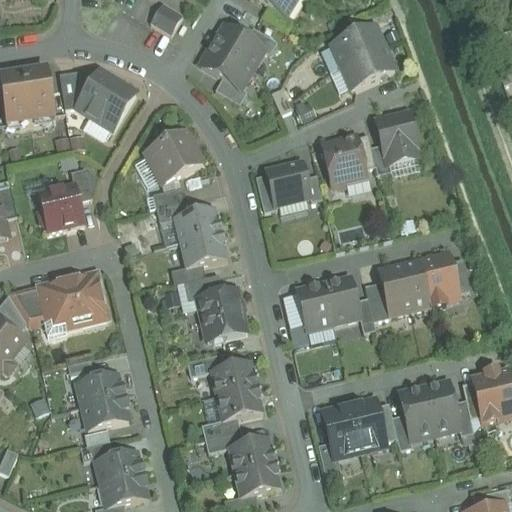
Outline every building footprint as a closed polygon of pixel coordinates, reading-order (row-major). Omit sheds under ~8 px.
[(298,0),(249,0),(267,11),(285,22),(286,21),(298,0)] [(172,15),(162,9),(150,29),(160,35),(172,15)] [(285,22),(267,11),(261,21),(286,36),(292,25),(286,21),(285,22)] [(182,21),(172,15),(160,35),(170,41),(182,21)] [(245,45),(224,31),(212,51),(251,75),(262,57),(263,56),(245,45)] [(374,32),(331,51),(340,73),(384,53),(374,32)] [(276,47),(253,33),(245,45),(263,56),(262,57),(269,60),(276,47)] [(511,46),(509,36),(487,43),(493,66),(511,60),(511,46)] [(251,75),(212,51),(200,70),(222,83),(239,94),(240,93),(251,75)] [(384,53),(340,73),(350,95),(394,75),(384,53)] [(511,60),(493,66),(503,91),(511,88),(511,60)] [(22,79),(29,127),(53,123),(46,75),(22,79)] [(85,77),(59,81),(64,117),(76,115),(95,84),(85,77)] [(135,99),(100,78),(95,84),(76,115),(112,137),(135,99)] [(29,127),(22,79),(0,82),(0,91),(6,130),(29,127)] [(239,94),(222,83),(215,95),(239,110),(246,97),(240,93),(239,94)] [(291,115),(282,94),(271,99),(280,120),(291,115)] [(408,120),(376,127),(382,151),(384,160),(385,160),(388,170),(389,170),(417,163),(414,153),(415,153),(408,120)] [(185,137),(145,159),(162,190),(202,168),(185,137)] [(339,149),(322,153),(331,191),(333,191),(338,194),(345,192),(348,187),(365,183),(363,175),(356,144),(355,139),(343,142),(339,149)] [(367,141),(356,144),(363,175),(375,172),(370,153),(367,141)] [(382,151),(370,153),(375,172),(377,181),(391,177),(389,170),(388,170),(385,160),(384,160),(382,151)] [(301,168),(266,177),(267,180),(274,212),(275,211),(309,203),(305,184),(301,168)] [(85,175),(70,179),(73,191),(74,191),(78,208),(92,205),(85,175)] [(267,180),(255,183),(263,218),(276,215),(275,211),(274,212),(267,180)] [(316,181),(305,184),(309,203),(310,207),(322,204),(316,181)] [(73,191),(38,200),(42,216),(39,220),(41,230),(46,233),(47,238),(83,229),(78,208),(74,191),(73,191)] [(9,193),(0,194),(0,210),(4,227),(17,224),(9,193)] [(186,207),(155,215),(159,229),(173,225),(173,224),(189,220),(186,207)] [(189,220),(173,224),(173,225),(179,249),(221,239),(219,228),(219,226),(217,227),(214,214),(189,220)] [(221,239),(179,249),(185,274),(185,275),(202,271),(226,265),(223,252),(225,252),(225,250),(224,251),(221,239)] [(448,260),(432,264),(432,265),(419,268),(429,312),(430,314),(445,310),(444,305),(458,301),(457,299),(450,268),(448,260)] [(462,265),(450,268),(457,299),(469,297),(462,265)] [(419,267),(378,277),(381,289),(389,322),(390,321),(429,312),(419,268),(419,267)] [(202,271),(185,275),(185,274),(170,278),(173,291),(183,289),(205,284),(202,271)] [(73,285),(39,293),(39,294),(46,323),(47,328),(44,329),(47,342),(66,337),(65,334),(106,325),(95,280),(86,282),(85,284),(76,287),(73,285)] [(205,284),(183,289),(187,308),(197,306),(197,305),(222,299),(218,281),(205,284)] [(350,284),(323,290),(332,331),(359,324),(355,307),(350,284)] [(381,289),(364,293),(367,304),(373,327),(390,323),(390,321),(389,322),(381,289)] [(323,290),(296,296),(297,300),(305,333),(306,337),(332,331),(323,290)] [(39,294),(8,301),(26,329),(27,331),(39,329),(38,325),(46,323),(39,294)] [(222,299),(197,305),(197,306),(207,347),(208,347),(213,350),(222,348),(225,343),(245,338),(235,296),(222,299)] [(297,300),(285,302),(293,336),(305,333),(297,300)] [(8,301),(0,310),(0,318),(21,335),(26,329),(8,301)] [(367,304),(355,307),(359,324),(363,339),(375,336),(373,327),(367,304)] [(24,346),(0,326),(0,376),(1,375),(3,376),(9,377),(13,372),(10,367),(9,366),(24,346)] [(221,360),(186,369),(190,383),(209,379),(209,377),(224,374),(221,360)] [(90,366),(67,371),(70,383),(92,377),(90,366)] [(224,374),(209,377),(209,379),(215,403),(258,393),(255,382),(256,381),(255,380),(253,380),(250,368),(224,374)] [(486,382),(472,386),(473,390),(480,421),(482,429),(511,421),(511,396),(507,377),(497,380),(496,376),(485,379),(486,382)] [(117,380),(76,390),(81,413),(124,403),(121,393),(122,393),(121,391),(119,391),(117,380)] [(448,388),(423,394),(434,440),(458,435),(459,434),(453,409),(448,388)] [(473,390),(462,393),(465,406),(469,424),(480,421),(473,390)] [(258,393),(215,403),(221,427),(221,428),(237,425),(262,419),(259,406),(261,405),(258,393)] [(423,394),(398,399),(403,421),(409,446),(410,446),(434,440),(423,394)] [(124,403),(81,413),(87,436),(128,427),(125,415),(127,415),(127,413),(126,413),(124,403)] [(374,405),(349,411),(360,458),(385,452),(385,448),(376,413),(374,405)] [(465,406),(453,409),(459,434),(458,435),(460,442),(473,439),(469,424),(465,406)] [(388,410),(376,413),(385,448),(396,445),(391,424),(388,410)] [(349,411),(321,418),(329,449),(332,464),(337,463),(360,458),(349,411)] [(409,446),(403,421),(391,424),(396,445),(399,457),(412,454),(410,446),(409,446)] [(237,425),(221,428),(221,427),(201,432),(205,446),(240,438),(237,425)] [(106,436),(84,441),(86,452),(87,453),(109,448),(106,436)] [(240,438),(205,446),(208,459),(227,455),(227,454),(243,450),(240,438)] [(243,450),(227,454),(227,455),(233,479),(276,469),(273,456),(271,457),(268,444),(243,450)] [(109,448),(87,453),(86,452),(80,454),(83,467),(94,465),(95,468),(112,463),(109,448)] [(329,449),(317,451),(326,486),(341,483),(337,463),(332,464),(329,449)] [(6,455),(0,469),(0,478),(8,481),(17,459),(6,455)] [(112,463),(95,468),(100,491),(142,481),(140,471),(140,469),(138,469),(135,458),(112,463)] [(276,469),(233,479),(239,503),(239,504),(255,501),(280,495),(277,482),(278,482),(276,469)] [(142,481),(100,491),(105,511),(114,511),(124,510),(146,504),(144,493),(146,493),(145,491),(142,481)] [(257,511),(255,501),(239,504),(239,503),(223,507),(224,511),(257,511)]
